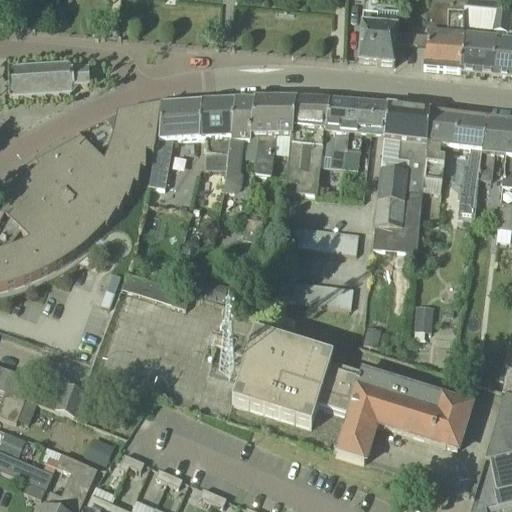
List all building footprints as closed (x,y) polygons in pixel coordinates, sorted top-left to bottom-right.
[(429,0),(428,38),(426,38),(398,35),(397,46),(425,49),(423,73),(459,77),(465,4),(464,4),(463,0),(429,0)] [(500,7),(465,4),(459,77),(492,80),(500,7)] [(492,80),(511,82),(511,36),(510,37),(511,17),(501,16),(501,8),(500,7),(492,80)] [(363,17),(358,66),(371,67),(371,64),(377,64),(376,68),(393,70),(393,69),(394,70),(397,46),(398,35),(399,18),(377,16),(377,19),(363,17)] [(74,76),(67,70),(7,75),(9,103),(70,98),(75,92),(87,91),(87,90),(84,90),(83,77),(87,77),(86,75),(74,76)] [(251,140),(254,105),(235,105),(235,106),(226,176),(223,197),(233,198),(241,192),(242,180),(238,176),(242,144),(251,145),(251,140)] [(273,159),(289,161),(290,142),(292,142),(292,123),(292,105),(281,105),(274,105),(254,105),(251,140),(259,141),(255,179),(270,182),(273,159)] [(285,196),(314,200),(316,191),(314,191),(319,160),(322,139),(328,106),(292,105),(292,123),(292,142),(290,142),(289,161),(285,196)] [(207,144),(206,162),(205,175),(215,175),(221,176),(226,176),(235,106),(217,107),(211,107),(209,107),(201,107),(200,108),(199,144),(207,144)] [(351,110),(349,110),(344,110),(344,107),(328,106),(322,139),(319,160),(331,161),(330,174),(343,175),(351,108),(351,110)] [(188,145),(199,144),(200,108),(184,109),(177,109),(160,110),(159,124),(158,146),(156,146),(154,157),(153,159),(148,191),(163,194),(165,175),(171,146),(188,145)] [(360,142),(383,143),(387,111),(374,110),(359,109),(358,111),(352,110),(352,108),(351,108),(343,175),(357,176),(360,142)] [(116,124),(111,126),(112,127),(115,125),(114,133),(112,141),(110,149),(108,155),(106,161),(103,167),(78,143),(82,141),(81,140),(76,142),(76,143),(79,145),(34,170),(35,170),(38,173),(30,181),(27,178),(0,219),(0,222),(3,222),(0,226),(0,229),(4,222),(29,245),(21,249),(13,252),(6,255),(0,256),(0,293),(25,286),(51,274),(71,262),(88,248),(104,231),(106,233),(116,217),(118,219),(125,203),(128,205),(133,188),(137,190),(140,173),(145,175),(145,157),(153,159),(154,157),(156,146),(158,146),(159,124),(160,110),(116,119),(116,124)] [(429,116),(387,111),(383,143),(374,255),(418,259),(420,225),(423,198),(422,198),(429,116)] [(447,118),(429,116),(422,198),(423,198),(440,199),(441,184),(443,184),(445,161),(439,160),(440,151),(444,151),(447,118)] [(478,184),(485,123),(447,118),(444,151),(470,154),(468,172),(464,171),(461,203),(475,205),(478,184)] [(505,161),(509,126),(485,123),(478,184),(490,186),(493,159),(504,160),(505,161)] [(511,125),(509,126),(505,161),(504,160),(501,192),(511,193),(511,125)] [(511,236),(511,224),(511,209),(499,208),(496,234),(511,236)] [(246,224),(242,245),(236,269),(255,273),(261,249),(257,248),(262,228),(246,224)] [(292,252),(295,231),(284,230),(281,250),(292,252)] [(305,232),(295,231),(292,252),(303,253),(305,232)] [(305,232),(303,253),(313,254),(316,234),(305,232)] [(326,235),(316,234),(313,254),(324,256),(326,235)] [(326,235),(324,256),(334,257),(337,236),(326,235)] [(347,238),(337,236),(334,257),(345,258),(347,238)] [(347,238),(345,258),(355,260),(358,239),(347,238)] [(207,276),(196,274),(191,300),(202,302),(207,276)] [(121,294),(184,314),(189,299),(126,278),(121,294)] [(287,307),(290,286),(279,285),(277,305),(287,307)] [(290,286),(287,307),(298,308),(300,287),(290,286)] [(300,287),(298,308),(308,309),(311,289),(300,287)] [(311,289),(308,309),(319,311),(321,290),(311,289)] [(321,290),(319,311),(329,312),(332,291),(321,290)] [(332,291),(329,312),(340,313),(342,293),(332,291)] [(342,293),(340,313),(350,315),(353,294),(342,293)] [(433,312),(415,311),(413,335),(414,335),(414,342),(423,343),(424,336),(431,337),(433,312)] [(456,455),(470,413),(360,378),(359,381),(330,372),(333,364),(253,339),(230,409),(310,434),(316,413),(346,422),(334,459),(363,468),(375,429),(456,455)] [(4,396),(25,403),(29,392),(32,384),(0,371),(0,393),(5,395),(4,396)] [(511,399),(511,372),(505,371),(501,396),(504,397),(511,399)] [(53,415),(74,423),(81,404),(84,397),(64,388),(58,403),(53,415)] [(25,403),(4,396),(0,406),(0,421),(16,428),(17,425),(25,403)] [(511,456),(489,462),(496,492),(493,493),(498,510),(511,506),(511,456)] [(45,495),(52,479),(45,476),(34,471),(0,457),(0,475),(28,488),(27,488),(44,495),(45,495)] [(80,511),(96,476),(60,460),(55,472),(72,480),(62,502),(49,497),(42,511),(80,511)] [(132,463),(124,460),(119,472),(127,475),(129,471),(132,463)] [(140,476),(143,469),(144,468),(132,463),(129,471),(140,476)] [(155,483),(167,488),(170,480),(158,475),(155,483)] [(178,493),(181,486),(182,485),(170,480),(167,488),(178,493)] [(40,505),(44,495),(27,488),(23,497),(40,505)] [(199,502),(211,507),(214,499),(202,494),(199,502)] [(221,511),(222,511),(225,505),(226,504),(214,499),(211,507),(221,511)] [(86,511),(109,511),(111,509),(91,501),(86,511)]
